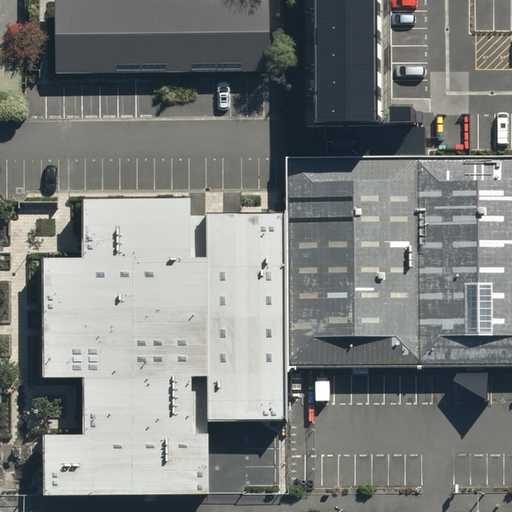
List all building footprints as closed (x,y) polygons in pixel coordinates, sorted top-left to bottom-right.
[(268,0),(52,2),(53,76),(269,74),(268,0)] [(308,0),(308,126),(371,126),(371,156),(426,156),(426,128),(417,128),(417,112),(393,112),(393,129),(381,129),(381,0),(308,0)] [(0,118),(28,119),(28,82),(29,49),(0,48),(0,118)] [(511,164),(286,166),(287,372),(511,370),(511,164)] [(85,199),(85,256),(43,256),(43,377),(85,377),(86,434),(46,434),(46,492),(206,492),(206,433),(190,433),(190,376),(208,376),(207,210),(189,210),(189,199),(85,199)] [(285,213),(211,213),(212,421),(286,421),(285,213)]
